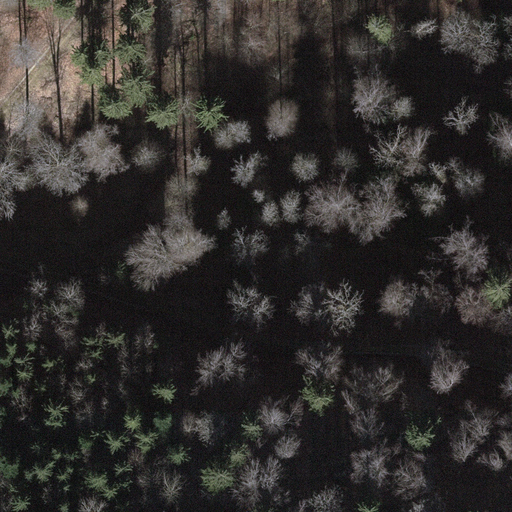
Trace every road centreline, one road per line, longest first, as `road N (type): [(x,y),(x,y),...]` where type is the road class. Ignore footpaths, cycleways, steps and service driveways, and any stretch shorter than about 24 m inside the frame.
road 1 (track): [(0,253),(284,348),(511,373)]
road 2 (track): [(88,0),(0,109)]
road 3 (track): [(511,88),(477,87),(441,56),(438,0)]
